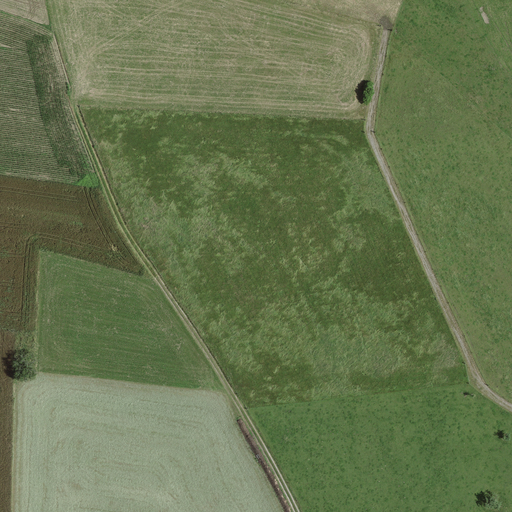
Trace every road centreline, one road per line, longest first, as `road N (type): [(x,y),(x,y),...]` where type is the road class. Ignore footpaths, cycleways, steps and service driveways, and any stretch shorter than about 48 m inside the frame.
road 1 (track): [(75,107),(122,228),(200,338),(297,511)]
road 2 (track): [(385,30),(372,138),(477,375),(511,407)]
